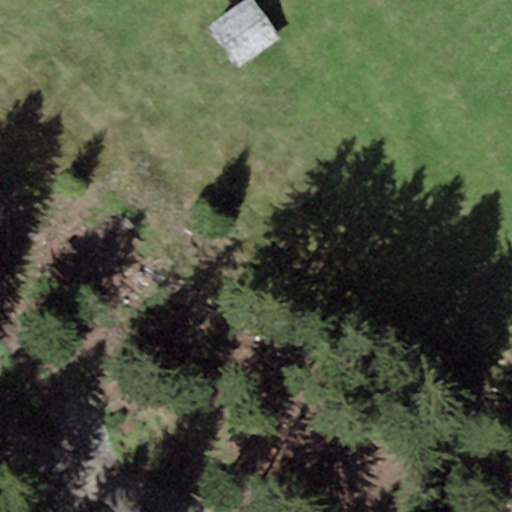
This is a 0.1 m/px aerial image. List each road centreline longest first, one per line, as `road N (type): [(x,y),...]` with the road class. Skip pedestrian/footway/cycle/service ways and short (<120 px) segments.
road 1 (track): [(117,505),(0,303)]
road 2 (track): [(136,511),(41,479),(0,454)]
